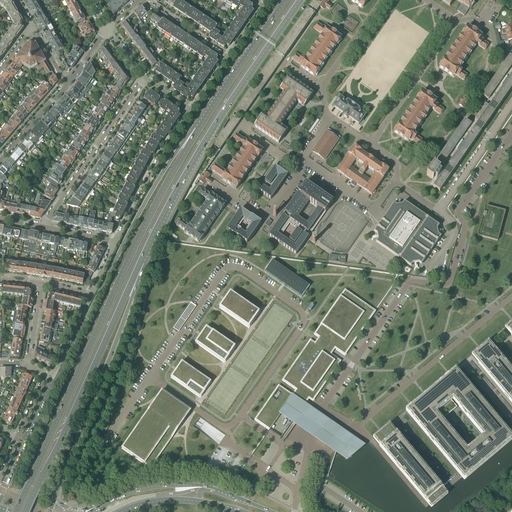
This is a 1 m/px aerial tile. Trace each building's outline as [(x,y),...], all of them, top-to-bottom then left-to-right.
[(0,0),(0,5),(4,8),(10,1),(9,1),(9,0),(8,0),(9,0),(8,0),(0,0)] [(31,0),(26,3),(29,9),(37,4),(39,3),(37,0),(36,0),(35,1),(34,0),(31,0)] [(114,0),(113,2),(120,10),(128,3),(124,0),(114,0)] [(173,8),(178,11),(183,4),(184,3),(183,2),(182,3),(178,0),(173,8)] [(238,104),(232,113),(228,119),(223,127),(220,132),(217,137),(212,144),(214,146),(219,150),(220,150),(241,120),(240,120),(236,117),(235,118),(233,116),(235,113),(242,118),(242,117),(242,118),(311,19),(318,9),(318,8),(315,6),(319,2),(315,0),(311,0),(303,13),(295,23),(288,33),(274,53),(253,81),(248,89),(243,96),(238,104)] [(241,7),(241,8),(244,3),(244,2),(244,3),(239,0),(234,0),(232,6),(237,8),(236,10),(237,9),(238,7),(240,8),(241,7)] [(323,0),(321,2),(320,3),(319,6),(323,9),(325,7),(329,9),(331,6),(327,4),(329,1),(327,0),(322,0),(323,0)] [(442,0),(442,1),(450,6),(453,0),(455,0),(462,4),(457,11),(464,16),(466,14),(469,9),(471,7),(472,8),(474,4),(473,4),(474,2),(471,0),(442,0)] [(6,11),(11,20),(19,15),(14,7),(14,6),(13,5),(13,4),(12,4),(11,2),(10,1),(4,8),(4,9),(5,10),(6,11)] [(67,7),(70,12),(78,8),(79,7),(78,5),(77,5),(75,2),(67,7)] [(120,10),(113,2),(107,6),(108,7),(113,16),(120,10)] [(244,9),(241,13),(248,18),(252,12),(253,12),(252,12),(250,11),(252,8),(253,7),(252,7),(244,3),(241,8),(244,9)] [(29,9),(33,15),(41,10),(37,4),(29,9)] [(186,17),(192,8),(191,8),(190,9),(186,6),(187,5),(186,4),(185,5),(183,4),(178,11),(186,17)] [(140,8),(138,10),(143,16),(147,13),(146,13),(147,12),(146,10),(142,7),(142,8),(141,8),(140,8)] [(70,12),(73,17),(81,13),(80,11),(81,10),(80,9),(79,9),(78,8),(70,12)] [(186,17),(191,20),(197,12),(192,8),(186,17)] [(33,15),(36,21),(44,16),(42,13),(44,12),(43,11),(42,9),(41,10),(33,15)] [(143,16),(138,10),(134,14),(135,15),(139,20),(143,16)] [(199,25),(204,18),(200,15),(200,14),(197,12),(191,20),(199,25)] [(241,13),(238,18),(245,23),(248,18),(241,13),(240,12),(241,13)] [(77,24),(78,23),(78,25),(85,21),(85,20),(85,19),(85,18),(84,16),(83,16),(81,13),(73,17),(77,24)] [(125,23),(128,21),(135,15),(134,14),(124,22),(125,23)] [(14,26),(13,27),(20,33),(24,28),(24,26),(25,26),(25,25),(24,25),(24,24),(19,15),(11,20),(14,26)] [(44,16),(36,21),(39,26),(47,21),(49,20),(46,15),(45,16),(44,16)] [(149,22),(157,28),(162,21),(154,16),(150,21),(148,20),(145,24),(147,25),(149,22)] [(199,25),(204,29),(209,21),(210,20),(209,20),(209,21),(204,18),(199,25),(199,26),(199,25)] [(234,22),(232,25),(240,31),(245,23),(238,18),(235,22),(234,21),(233,22),(234,22)] [(40,26),(42,31),(50,26),(47,21),(39,26),(40,26)] [(78,25),(79,26),(80,28),(79,28),(85,38),(94,33),(94,31),(93,30),(92,29),(88,23),(86,24),(85,21),(78,25)] [(120,27),(124,32),(132,26),(129,23),(130,23),(128,21),(125,23),(124,22),(123,23),(122,24),(122,25),(120,27)] [(162,32),(165,33),(170,26),(162,21),(157,28),(161,31),(161,33),(162,32)] [(204,29),(212,34),(214,31),(217,27),(215,25),(216,24),(215,24),(214,25),(209,21),(204,29)] [(308,72),(314,77),(320,69),(336,46),(341,38),(327,28),(326,29),(318,24),(315,29),(323,35),(322,36),(306,59),(305,60),(297,55),(293,60),(301,65),(300,67),(308,72)] [(232,26),(229,30),(236,36),(236,35),(240,31),(232,25),(231,25),(232,26)] [(505,34),(506,36),(511,34),(511,25),(509,26),(509,29),(506,30),(505,29),(502,30),(503,34),(505,34)] [(42,31),(45,36),(53,32),(50,26),(42,31)] [(127,35),(128,37),(136,31),(135,29),(134,29),(132,26),(124,32),(127,35)] [(165,34),(170,37),(175,30),(170,26),(165,33),(164,35),(165,35),(165,34)] [(459,68),(467,56),(475,45),(476,45),(476,44),(485,50),(488,45),(480,39),(482,36),(474,31),(468,26),(461,35),(462,36),(454,47),(446,58),(445,58),(439,67),(446,72),(453,77),(455,75),(463,80),(467,75),(459,69),(460,68),(459,68)] [(13,27),(7,36),(14,41),(20,33),(13,27)] [(178,44),(179,43),(184,35),(176,30),(175,30),(170,37),(175,40),(174,42),(178,44)] [(226,35),(225,36),(232,41),(236,36),(229,30),(226,34),(225,34),(226,35)] [(130,39),(132,42),(139,37),(137,34),(138,33),(136,31),(128,37),(130,39)] [(217,43),(217,44),(220,39),(219,38),(220,37),(218,36),(220,33),(219,34),(214,31),(212,34),(209,38),(217,43)] [(45,36),(49,42),(57,38),(53,32),(45,36)] [(59,37),(57,38),(49,42),(53,49),(59,44),(60,44),(58,40),(60,39),(60,38),(62,37),(61,35),(59,37)] [(179,43),(184,46),(189,39),(184,35),(179,43)] [(7,36),(0,45),(7,50),(14,41),(7,36)] [(220,39),(217,44),(224,48),(225,48),(224,48),(226,45),(228,46),(228,47),(229,46),(232,41),(225,36),(222,40),(220,39)] [(135,46),(136,47),(143,42),(139,37),(132,42),(134,44),(135,46)] [(191,53),(192,52),(197,44),(189,39),(184,46),(188,49),(188,51),(189,50),(191,51),(191,53)] [(17,58),(16,60),(23,65),(32,72),(37,69),(38,71),(43,68),(48,75),(52,72),(39,49),(35,42),(34,42),(33,42),(31,42),(30,42),(30,41),(29,41),(17,58)] [(139,51),(140,52),(147,47),(143,42),(136,47),(138,49),(137,49),(139,51)] [(75,47),(72,52),(80,57),(83,53),(77,48),(74,43),(72,44),(75,47)] [(53,49),(56,54),(61,51),(63,49),(60,44),(59,44),(53,49)] [(192,52),(197,55),(202,48),(197,44),(192,52)] [(143,56),(144,58),(152,52),(150,50),(147,47),(140,52),(143,56)] [(99,55),(102,58),(109,53),(105,48),(103,49),(102,48),(100,48),(100,50),(100,51),(97,53),(99,55)] [(206,58),(207,58),(210,53),(202,48),(197,55),(202,58),(201,60),(202,60),(202,59),(203,59),(204,58),(205,59),(206,58)] [(72,52),(68,56),(76,62),(80,57),(72,52)] [(146,60),(148,63),(155,57),(153,54),(154,54),(152,52),(144,58),(146,60)] [(103,62),(105,64),(113,58),(111,56),(109,53),(102,58),(104,61),(103,62)] [(208,60),(206,63),(213,69),(217,63),(217,62),(217,63),(215,61),(217,58),(210,53),(207,58),(208,60)] [(68,56),(65,61),(73,66),(76,62),(68,56)] [(157,66),(158,67),(160,64),(160,63),(160,62),(158,60),(157,61),(155,57),(148,63),(152,68),(154,67),(155,68),(157,66)] [(486,90),(484,93),(485,93),(483,95),(482,95),(481,96),(488,101),(511,66),(511,58),(509,57),(508,58),(509,58),(507,61),(507,60),(506,61),(505,63),(505,64),(503,67),(502,67),(503,67),(503,68),(500,71),(500,70),(498,73),(499,73),(496,77),(495,76),(495,77),(496,77),(494,81),(493,80),(491,83),(492,83),(490,85),(489,85),(488,88),(487,88),(488,88),(487,90),(486,90)] [(107,65),(110,68),(117,63),(114,60),(113,58),(105,64),(106,66),(107,65)] [(13,63),(12,65),(19,70),(23,65),(16,60),(13,63)] [(73,66),(65,61),(66,61),(65,63),(62,65),(66,72),(69,72),(70,70),(71,70),(73,66)] [(110,68),(113,74),(121,68),(119,66),(118,65),(117,63),(110,68)] [(161,75),(166,68),(161,64),(162,63),(161,63),(161,64),(160,64),(158,67),(159,67),(156,71),(156,72),(161,75)] [(205,64),(202,69),(209,74),(210,74),(209,74),(213,69),(206,63),(205,63),(204,63),(205,64)] [(84,73),(93,79),(96,74),(94,72),(93,70),(89,64),(84,72),(84,73)] [(12,65),(9,69),(16,75),(18,76),(21,71),(19,70),(12,65)] [(115,77),(117,80),(125,73),(123,71),(121,68),(113,74),(116,77),(115,77)] [(161,75),(167,79),(172,70),(171,71),(166,68),(161,75)] [(9,69),(5,74),(12,79),(16,75),(9,69)] [(198,74),(197,77),(204,82),(209,74),(202,69),(199,74),(198,73),(197,73),(198,74)] [(171,82),(176,75),(172,72),(173,70),(172,70),(167,79),(171,82)] [(81,78),(80,78),(92,86),(96,81),(93,79),(84,73),(83,75),(82,75),(81,75),(81,77),(81,78)] [(119,81),(121,83),(125,86),(129,79),(126,75),(125,73),(117,80),(118,82),(119,81)] [(511,73),(491,103),(498,108),(499,106),(498,106),(500,104),(501,104),(503,101),(502,101),(503,99),(504,99),(506,96),(505,96),(507,94),(509,92),(509,91),(511,88),(511,87),(511,86),(511,73)] [(5,74),(2,79),(9,84),(12,79),(5,74)] [(171,82),(176,85),(181,78),(182,77),(181,77),(180,78),(176,75),(171,82)] [(54,76),(53,77),(48,83),(52,88),(58,82),(54,76)] [(196,77),(193,82),(200,87),(204,82),(197,77),(195,76),(196,77)] [(304,107),(313,94),(289,77),(285,83),(284,82),(283,81),(282,81),(282,82),(282,84),(283,84),(284,84),(280,90),(284,93),(267,117),(263,114),(259,119),(258,118),(257,118),(256,119),(256,120),(257,121),(258,121),(254,127),(255,127),(271,139),(278,143),(278,144),(279,144),(288,131),(287,131),(280,126),(297,101),(304,107)] [(78,81),(77,83),(86,90),(88,91),(92,86),(80,78),(80,79),(79,79),(78,80),(78,81)] [(181,95),(184,90),(183,89),(184,88),(182,87),(183,86),(178,82),(181,78),(176,85),(173,89),(181,95)] [(2,79),(0,81),(0,84),(6,89),(9,84),(2,79)] [(42,85),(41,87),(48,93),(52,89),(44,82),(43,81),(40,84),(42,85)] [(188,87),(189,87),(196,92),(200,87),(193,82),(190,87),(188,86),(188,87)] [(74,86),(73,88),(83,97),(85,94),(86,95),(88,91),(86,90),(77,83),(76,83),(74,86)] [(115,86),(112,87),(120,93),(125,86),(121,83),(117,86),(118,86),(116,88),(115,86)] [(35,90),(44,98),(48,93),(41,87),(39,89),(37,87),(35,90)] [(112,90),(110,93),(117,98),(117,97),(118,97),(119,96),(119,94),(120,93),(112,87),(110,89),(112,90)] [(184,90),(181,95),(188,100),(188,99),(190,96),(192,98),(193,98),(196,92),(189,87),(186,92),(184,90)] [(83,97),(73,88),(69,92),(77,100),(79,101),(83,97)] [(32,92),(30,93),(40,102),(44,98),(35,90),(33,93),(32,92)] [(106,96),(114,102),(115,100),(116,101),(118,99),(117,98),(110,93),(107,91),(107,92),(104,95),(106,96)] [(154,95),(153,93),(150,91),(149,91),(149,92),(145,98),(144,98),(144,99),(144,98),(148,101),(147,102),(149,103),(149,102),(154,95)] [(394,132),(408,142),(410,139),(418,145),(422,140),(414,134),(414,133),(422,121),(430,110),(431,109),(440,114),(443,109),(435,104),(437,101),(423,91),(416,100),(417,100),(409,112),(401,123),(400,123),(394,132)] [(69,92),(65,97),(73,104),(77,100),(69,92)] [(30,93),(27,98),(29,100),(36,106),(40,102),(30,93)] [(154,95),(149,102),(155,106),(159,99),(160,99),(160,98),(159,98),(155,95),(154,95)] [(106,96),(103,101),(112,107),(114,104),(113,103),(114,102),(106,96)] [(458,105),(461,107),(463,108),(465,105),(469,108),(471,105),(467,102),(469,99),(464,96),(463,99),(462,99),(460,102),(458,105)] [(65,97),(61,101),(71,110),(75,106),(73,104),(65,97)] [(21,100),(23,102),(25,104),(33,110),(36,106),(29,100),(27,98),(24,101),(22,99),(21,100)] [(348,117),(352,120),(359,124),(365,116),(358,111),(359,110),(348,102),(347,103),(340,98),(334,107),(344,114),(343,116),(347,119),(348,117)] [(61,101),(57,105),(64,112),(66,114),(67,115),(71,110),(61,101)] [(103,101),(100,105),(108,110),(109,109),(110,110),(112,107),(103,101)] [(168,111),(169,112),(172,107),(164,102),(165,102),(164,101),(164,102),(160,108),(165,111),(164,112),(165,113),(166,111),(167,112),(168,111)] [(19,106),(20,107),(29,115),(33,110),(25,104),(23,102),(19,106)] [(142,112),(146,115),(147,113),(149,110),(146,108),(139,103),(139,104),(138,103),(137,103),(136,105),(137,106),(135,108),(138,109),(140,111),(142,113),(142,112)] [(57,105),(53,110),(61,117),(62,117),(62,118),(66,114),(64,112),(57,105)] [(100,105),(97,109),(106,115),(108,113),(107,112),(108,110),(100,105)] [(19,111),(18,113),(25,119),(29,115),(20,107),(18,110),(19,111)] [(92,111),(95,114),(102,119),(103,117),(105,118),(106,115),(97,109),(95,107),(94,107),(92,111)] [(171,113),(168,118),(176,122),(179,117),(180,117),(179,116),(179,117),(177,115),(179,112),(179,113),(180,112),(179,112),(173,107),(172,107),(169,112),(171,113)] [(133,112),(140,117),(142,115),(144,117),(146,115),(142,112),(142,113),(140,111),(138,109),(135,108),(135,109),(133,112)] [(479,117),(481,118),(478,123),(484,128),(495,112),(488,108),(485,113),(483,111),(479,117)] [(53,110),(49,115),(56,121),(58,120),(59,121),(62,118),(62,117),(61,117),(53,110)] [(16,111),(12,116),(21,123),(25,119),(18,113),(17,112),(16,111)] [(136,121),(141,125),(142,123),(140,121),(142,119),(140,117),(133,112),(131,112),(130,114),(130,115),(130,117),(132,118),(134,119),(134,120),(136,122),(136,121)] [(89,116),(91,117),(99,123),(100,123),(101,123),(102,122),(101,120),(102,119),(95,114),(94,115),(91,113),(89,116)] [(45,119),(52,125),(53,126),(56,123),(55,123),(56,121),(49,115),(45,119)] [(80,116),(83,118),(97,127),(98,125),(99,126),(100,124),(100,123),(99,123),(91,117),(89,119),(87,118),(87,119),(84,117),(82,115),(80,116)] [(8,120),(9,120),(17,128),(21,123),(12,116),(8,120)] [(127,122),(134,126),(136,124),(138,126),(139,125),(140,126),(141,125),(136,121),(136,122),(134,120),(134,119),(132,118),(130,117),(129,118),(128,118),(127,118),(126,120),(127,121),(127,122)] [(168,118),(164,123),(172,128),(172,127),(176,122),(168,118),(167,117),(166,117),(168,118)] [(86,126),(87,127),(95,132),(96,130),(96,129),(95,129),(97,127),(83,118),(82,119),(87,123),(86,126)] [(45,119),(41,123),(49,130),(50,128),(52,125),(45,119)] [(310,133),(319,120),(317,119),(308,132),(310,133)] [(9,123),(6,126),(13,132),(17,128),(9,120),(8,122),(9,123)] [(437,160),(443,165),(471,125),(465,120),(463,122),(464,122),(464,123),(463,125),(462,125),(462,124),(460,127),(461,128),(459,130),(459,129),(457,132),(456,135),(455,134),(453,137),(454,137),(452,140),(451,141),(451,140),(451,141),(449,144),(448,144),(446,147),(447,147),(445,150),(445,151),(444,150),(444,151),(442,154),(441,154),(439,157),(440,157),(439,159),(438,159),(437,160)] [(124,126),(133,132),(136,128),(134,126),(127,122),(126,123),(125,123),(123,125),(124,126)] [(40,135),(41,136),(42,137),(43,136),(45,134),(47,136),(51,132),(49,130),(41,123),(37,128),(40,130),(39,131),(41,133),(40,135)] [(160,126),(158,129),(167,135),(172,128),(164,123),(162,127),(160,126)] [(6,126),(2,130),(9,136),(13,132),(6,126)] [(82,126),(80,128),(91,136),(92,134),(93,134),(95,132),(87,127),(85,129),(84,128),(82,126)] [(122,127),(120,130),(129,136),(130,137),(133,133),(133,132),(124,126),(123,128),(123,127),(122,127)] [(81,132),(80,134),(82,136),(89,141),(91,138),(90,137),(91,136),(80,128),(78,127),(77,129),(81,132)] [(463,158),(465,155),(464,155),(466,152),(467,152),(467,151),(469,148),(470,148),(472,146),(471,145),(473,142),(474,142),(474,141),(476,138),(477,139),(479,136),(478,136),(478,135),(479,133),(480,133),(480,134),(481,132),(474,127),(447,167),(453,172),(454,170),(455,168),(456,168),(458,165),(457,165),(459,163),(461,160),(462,158),(463,158)] [(35,130),(31,135),(40,143),(43,140),(41,138),(42,137),(41,136),(40,135),(41,133),(39,131),(40,130),(37,128),(35,130)] [(159,130),(155,136),(163,140),(165,137),(167,135),(158,129),(158,130),(159,130)] [(324,135),(323,136),(322,138),(321,139),(319,141),(319,142),(317,145),(315,148),(314,148),(313,151),(312,151),(312,152),(313,152),(324,160),(325,160),(327,157),(327,156),(329,154),(329,153),(331,150),(332,150),(333,147),(334,147),(338,141),(339,140),(338,140),(340,137),(328,129),(326,132),(326,131),(326,132),(324,135)] [(2,130),(0,132),(0,135),(6,141),(9,136),(2,130)] [(118,135),(127,141),(130,137),(129,136),(120,130),(118,132),(119,132),(119,133),(118,135)] [(76,135),(75,137),(85,144),(86,142),(87,142),(89,141),(82,136),(80,134),(78,137),(76,135)] [(31,135),(24,142),(27,144),(29,143),(33,147),(35,144),(37,146),(40,143),(31,135)] [(115,140),(123,145),(124,142),(125,143),(127,141),(118,135),(117,136),(115,136),(114,138),(114,139),(115,139),(115,140)] [(150,139),(148,142),(157,147),(158,145),(159,145),(158,144),(159,144),(159,143),(160,143),(160,142),(161,143),(163,140),(163,141),(163,140),(155,136),(154,135),(151,140),(150,139)] [(231,186),(236,189),(241,182),(241,181),(257,158),(257,159),(260,155),(263,151),(260,149),(248,141),(248,142),(239,136),(237,135),(236,136),(233,140),(244,147),(243,149),(235,161),(231,166),(232,166),(231,166),(227,172),(226,173),(215,166),(212,171),(223,178),(222,180),(231,186)] [(73,141),(74,143),(82,148),(83,148),(85,147),(84,146),(84,145),(85,144),(75,137),(73,139),(74,139),(73,141)] [(111,143),(120,149),(121,150),(123,145),(115,140),(114,141),(112,141),(111,143)] [(24,142),(21,145),(29,152),(31,154),(35,149),(33,147),(29,143),(27,144),(24,142)] [(145,151),(152,156),(154,152),(155,152),(154,152),(155,151),(155,150),(156,150),(156,149),(157,147),(148,142),(148,143),(149,143),(145,151)] [(70,145),(70,147),(71,148),(79,153),(80,151),(81,151),(83,149),(82,149),(82,148),(74,143),(72,146),(72,145),(70,145)] [(110,147),(109,148),(118,154),(121,150),(120,149),(111,143),(109,145),(110,146),(110,147)] [(21,145),(18,150),(25,156),(26,154),(27,155),(29,152),(21,145)] [(65,151),(66,151),(76,157),(77,156),(78,156),(79,155),(79,154),(79,153),(71,148),(70,147),(69,146),(65,151)] [(388,171),(381,166),(369,158),(361,152),(354,147),(337,171),(344,176),(353,182),(351,184),(354,187),(356,184),(364,190),(371,195),(388,171)] [(118,154),(109,148),(108,150),(108,149),(106,149),(105,151),(105,152),(106,153),(114,158),(114,159),(115,159),(118,155),(118,154)] [(18,150),(13,154),(21,161),(25,156),(18,150)] [(63,156),(65,157),(73,163),(75,160),(74,159),(76,157),(66,151),(65,152),(63,156)] [(143,151),(139,158),(147,162),(148,161),(148,160),(149,159),(149,158),(150,158),(151,159),(152,156),(145,151),(143,151)] [(102,156),(110,162),(112,160),(113,161),(114,159),(114,158),(106,153),(105,154),(104,154),(103,154),(102,156)] [(13,154),(10,159),(17,165),(18,165),(19,166),(23,162),(21,161),(13,154)] [(101,160),(100,162),(108,168),(111,163),(110,162),(102,156),(100,159),(100,160),(101,160)] [(62,159),(61,161),(69,167),(70,165),(71,166),(73,163),(65,157),(63,159),(62,159)] [(139,158),(135,167),(142,171),(143,171),(142,171),(144,168),(145,167),(145,166),(146,165),(147,162),(139,158)] [(10,159),(5,163),(13,170),(15,168),(17,165),(10,159)] [(57,163),(56,165),(66,172),(66,171),(67,172),(68,172),(68,170),(68,169),(69,167),(61,161),(59,164),(57,163)] [(108,168),(100,162),(98,163),(97,163),(96,165),(96,166),(104,171),(106,169),(108,170),(109,169),(110,170),(111,169),(108,168)] [(5,163),(2,168),(9,174),(13,170),(5,163)] [(54,167),(52,170),(63,178),(64,178),(62,177),(64,174),(65,174),(66,172),(56,165),(54,167)] [(433,180),(439,171),(440,169),(434,165),(433,166),(433,167),(432,169),(431,169),(431,168),(429,171),(429,172),(430,172),(428,174),(428,173),(426,175),(433,180)] [(92,170),(101,176),(102,177),(104,174),(105,172),(104,171),(96,166),(95,168),(95,167),(94,167),(92,170)] [(275,166),(261,187),(263,188),(260,192),(271,199),(288,175),(275,166)] [(135,167),(130,176),(138,180),(139,178),(139,177),(140,177),(139,177),(140,176),(140,175),(141,175),(141,174),(142,171),(142,172),(142,171),(135,167)] [(9,174),(2,168),(0,169),(0,173),(5,178),(6,179),(9,174)] [(50,172),(48,175),(56,181),(57,180),(61,182),(63,178),(52,170),(50,173),(50,172)] [(90,175),(98,180),(99,181),(100,179),(100,178),(101,176),(92,170),(91,172),(91,173),(90,175)] [(444,172),(433,187),(440,192),(444,185),(443,184),(446,181),(447,182),(447,181),(446,181),(448,177),(449,178),(450,176),(444,172)] [(0,173),(0,181),(5,186),(8,189),(10,187),(7,184),(6,185),(4,182),(6,179),(5,178),(0,173)] [(199,181),(204,184),(206,182),(209,184),(212,181),(208,179),(210,176),(205,173),(203,175),(201,178),(199,181)] [(46,177),(49,179),(58,185),(61,182),(57,180),(56,181),(48,175),(46,177)] [(87,179),(95,185),(96,185),(97,184),(96,183),(98,180),(90,175),(89,175),(88,177),(88,178),(87,179)] [(126,184),(127,184),(135,188),(136,185),(135,184),(136,183),(136,182),(137,182),(138,180),(130,176),(126,184)] [(47,192),(44,196),(52,202),(54,199),(53,198),(58,191),(57,189),(56,188),(58,185),(49,179),(46,182),(50,185),(46,191),(47,192)] [(84,184),(93,190),(96,185),(95,185),(87,179),(87,180),(86,179),(85,180),(84,181),(85,182),(84,184)] [(331,200),(319,192),(316,191),(317,190),(306,182),(269,235),(282,245),(296,255),(330,205),(328,204),(331,200)] [(80,189),(89,195),(93,190),(84,184),(80,189)] [(127,184),(122,193),(130,197),(131,195),(132,194),(132,193),(133,193),(132,193),(133,192),(135,188),(127,184)] [(190,237),(190,236),(192,238),(193,239),(194,240),(194,239),(199,243),(200,241),(200,242),(204,237),(203,236),(204,235),(204,234),(219,212),(220,212),(221,211),(222,211),(223,209),(225,206),(226,204),(221,201),(221,200),(220,201),(217,198),(217,197),(216,198),(211,194),(210,196),(201,189),(202,189),(201,189),(200,188),(196,193),(207,201),(206,202),(203,208),(202,207),(193,219),(194,220),(190,225),(189,226),(178,219),(175,224),(176,225),(176,226),(176,225),(185,231),(185,233),(189,236),(189,237),(190,237)] [(77,194),(85,199),(87,201),(90,196),(89,195),(80,189),(79,189),(77,191),(78,192),(77,194)] [(118,201),(120,201),(127,205),(129,202),(128,202),(128,201),(128,200),(129,199),(130,197),(122,193),(118,201)] [(73,199),(81,204),(85,199),(77,194),(75,196),(74,195),(73,198),(74,198),(73,199)] [(0,203),(0,211),(4,212),(6,200),(7,201),(9,195),(8,195),(7,197),(7,199),(4,199),(4,203),(3,202),(1,202),(0,203)] [(74,208),(76,208),(78,209),(81,204),(73,199),(72,198),(69,202),(66,206),(69,207),(74,208)] [(9,213),(16,214),(18,201),(16,200),(16,202),(12,201),(11,204),(9,213)] [(30,217),(35,218),(39,200),(37,200),(35,208),(32,207),(30,217)] [(39,200),(35,218),(39,219),(41,218),(45,212),(51,203),(46,202),(39,200)] [(120,201),(115,209),(123,214),(123,213),(124,211),(125,210),(125,209),(126,209),(127,205),(120,201)] [(402,204),(401,205),(400,205),(399,205),(398,205),(397,205),(394,204),(394,203),(394,204),(393,204),(386,215),(385,217),(383,219),(374,232),(377,234),(377,236),(377,238),(378,240),(376,242),(376,243),(410,267),(411,267),(413,264),(415,264),(416,264),(417,263),(418,263),(421,265),(422,265),(441,237),(441,236),(438,234),(438,233),(438,232),(438,231),(438,230),(437,229),(439,226),(439,225),(410,205),(409,205),(406,203),(405,202),(404,202),(402,204)] [(498,240),(505,213),(505,212),(505,211),(504,211),(487,206),(486,206),(485,207),(478,235),(478,236),(479,236),(496,241),(497,241),(497,240),(498,240)] [(68,225),(72,226),(76,208),(74,208),(72,217),(69,217),(68,225)] [(116,211),(114,214),(116,214),(115,218),(114,221),(115,222),(115,221),(117,223),(118,222),(120,220),(122,216),(122,215),(123,214),(115,209),(115,210),(116,211)] [(241,229),(236,235),(236,236),(247,243),(258,228),(261,223),(241,209),(235,217),(227,229),(234,234),(243,221),(250,225),(245,232),(241,229)] [(78,227),(82,228),(86,210),(84,210),(82,219),(79,218),(78,227)] [(87,229),(92,230),(94,220),(96,212),(91,211),(89,220),(87,229)] [(51,220),(52,222),(62,224),(64,215),(65,212),(63,212),(63,213),(60,213),(59,214),(57,214),(58,212),(57,212),(51,220)] [(92,230),(97,231),(101,213),(98,212),(97,220),(94,220),(92,230)] [(111,215),(107,233),(112,234),(114,225),(111,225),(112,221),(113,217),(115,218),(116,214),(114,214),(111,213),(111,215)] [(102,232),(107,233),(111,215),(108,214),(108,218),(107,218),(106,224),(103,223),(102,232)] [(30,232),(27,247),(28,248),(27,253),(35,254),(36,249),(39,250),(40,243),(40,242),(41,236),(39,236),(39,234),(30,232)] [(97,246),(95,252),(102,255),(105,249),(102,247),(101,248),(97,246)] [(36,249),(35,254),(35,255),(43,256),(54,258),(55,253),(53,253),(46,251),(44,251),(39,250),(36,249)] [(95,254),(93,258),(99,261),(102,255),(95,252),(94,254),(95,254)] [(345,257),(341,256),(341,257),(337,256),(330,255),(329,261),(336,262),(340,263),(344,264),(345,257)] [(91,261),(89,263),(97,267),(99,261),(93,258),(91,261)] [(272,260),(265,272),(302,297),(310,286),(272,260)] [(97,267),(89,263),(88,266),(89,266),(88,270),(94,273),(97,267)] [(3,294),(13,295),(14,286),(10,286),(9,285),(8,285),(7,285),(3,285),(4,285),(3,294)] [(13,295),(24,296),(25,289),(25,287),(19,286),(14,286),(13,295)] [(235,286),(156,401),(169,410),(173,404),(187,413),(182,420),(183,420),(193,427),(200,418),(215,428),(216,427),(260,364),(288,323),(260,303),(235,286)] [(24,296),(24,298),(31,299),(32,291),(31,290),(25,289),(24,296)] [(340,298),(315,334),(320,337),(318,340),(318,339),(318,340),(317,340),(317,341),(316,341),(316,342),(316,343),(315,345),(310,342),(283,380),(312,401),(339,362),(330,355),(331,353),(332,353),(332,352),(332,351),(333,351),(333,350),(335,348),(344,354),(374,312),(345,292),(340,298)] [(49,294),(47,302),(54,303),(54,302),(56,294),(50,293),(49,294)] [(56,293),(56,294),(54,302),(62,304),(65,295),(64,294),(63,294),(62,294),(59,293),(57,293),(56,293)] [(66,295),(65,295),(62,304),(63,304),(63,306),(69,307),(69,308),(70,309),(71,306),(73,297),(73,296),(72,296),(71,296),(68,296),(67,295),(66,295)] [(74,297),(73,297),(71,306),(81,309),(82,299),(81,298),(80,298),(80,299),(76,298),(76,297),(75,297),(74,297)] [(19,306),(27,308),(31,308),(32,308),(32,306),(32,302),(33,302),(33,301),(33,300),(33,299),(31,299),(24,298),(22,306),(19,306)] [(43,311),(47,311),(52,312),(54,303),(47,302),(45,302),(44,303),(44,304),(44,308),(43,308),(43,309),(43,310),(43,311)] [(15,325),(14,331),(24,333),(25,332),(25,329),(25,327),(15,325)] [(13,337),(15,337),(21,339),(23,339),(23,337),(24,336),(25,334),(24,333),(14,331),(13,337)] [(13,339),(12,345),(21,346),(22,344),(23,342),(22,341),(21,340),(21,339),(15,337),(15,339),(13,339)] [(479,362),(505,394),(509,399),(510,399),(511,401),(511,370),(488,343),(479,351),(478,350),(472,355),(478,363),(479,362)] [(34,360),(39,362),(43,353),(39,351),(39,350),(36,349),(34,360)] [(20,352),(11,350),(11,353),(8,353),(8,354),(5,353),(1,353),(1,359),(10,359),(10,356),(19,358),(19,355),(20,355),(21,353),(20,352)] [(39,362),(45,365),(49,356),(43,353),(39,362)] [(49,356),(45,365),(50,367),(55,356),(52,355),(51,357),(49,356)] [(422,399),(407,411),(459,473),(507,433),(456,372),(455,371),(440,383),(440,382),(421,398),(422,399)] [(25,374),(21,382),(29,386),(32,378),(30,377),(30,375),(28,374),(27,375),(25,374)] [(21,382),(18,388),(26,392),(29,386),(21,382)] [(308,407),(307,407),(279,387),(256,420),(270,430),(281,413),(296,424),(308,407)] [(18,388),(16,393),(24,397),(26,392),(18,388)] [(16,393),(14,398),(22,402),(24,397),(16,393)] [(347,461),(366,444),(292,393),(279,413),(347,461)] [(155,403),(148,413),(123,448),(140,460),(150,467),(173,434),(182,422),(188,412),(161,394),(155,403)] [(14,398),(12,403),(19,407),(22,402),(14,398)] [(12,403),(9,408),(17,412),(19,407),(12,403)] [(9,408),(7,413),(15,417),(17,412),(9,408)] [(15,417),(7,413),(4,421),(6,423),(6,424),(8,425),(9,424),(11,425),(15,417)] [(401,471),(406,477),(410,482),(411,482),(426,500),(441,487),(416,458),(417,458),(412,453),(390,427),(389,426),(380,434),(379,433),(373,438),(379,446),(380,445),(397,465),(396,466),(401,471)] [(507,433),(459,473),(464,478),(511,438),(507,433)] [(441,487),(426,500),(431,506),(446,493),(441,487)]
